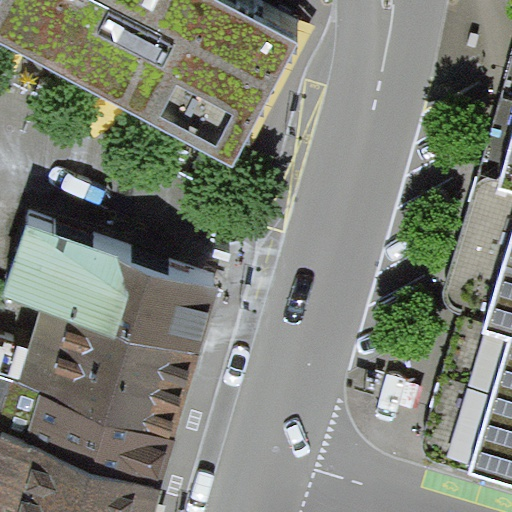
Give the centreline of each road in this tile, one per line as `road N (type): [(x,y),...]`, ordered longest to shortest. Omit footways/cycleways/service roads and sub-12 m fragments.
road 1 (tertiary): [(261,476),(329,245),(387,0)]
road 2 (residential): [(261,476),(409,511)]
